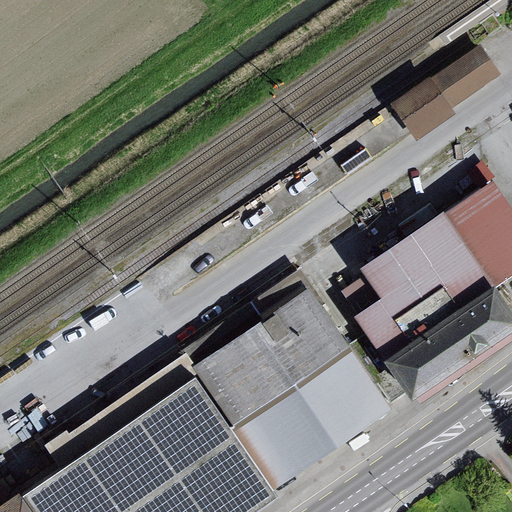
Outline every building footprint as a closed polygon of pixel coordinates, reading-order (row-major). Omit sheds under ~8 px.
[(482,46),(432,80),(452,108),(501,74),(482,46)] [(432,80),(395,105),(414,134),(452,108),(432,80)] [(361,317),(413,392),(511,323),(511,314),(494,288),(511,276),(511,233),(481,190),(371,266),(391,296),(361,317)] [(357,306),(377,290),(362,271),(342,286),(357,306)] [(231,427),(271,486),(388,406),(305,285),(195,361),(238,423),(231,427)] [(0,511),(253,511),(278,495),(271,486),(231,427),(196,377),(0,511)]
